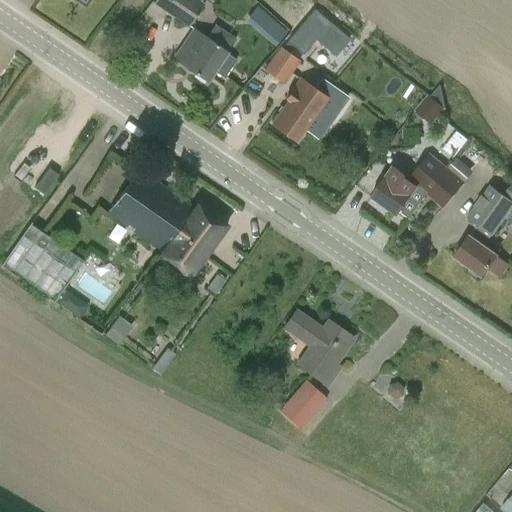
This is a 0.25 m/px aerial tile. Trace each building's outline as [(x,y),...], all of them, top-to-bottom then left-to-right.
[(160,0),(156,7),(188,28),(203,5),(200,3),(196,0),(160,0)] [(284,43),(293,27),(258,7),(249,22),(284,43)] [(314,12),(288,43),(303,56),(315,42),(335,58),(350,42),(314,12)] [(213,27),(205,39),(193,30),(173,59),(206,82),(213,73),(223,80),(235,61),(225,54),(234,41),(213,27)] [(264,71),(282,83),(297,62),(279,49),(264,71)] [(295,143),(322,106),(335,115),(347,97),(320,78),(313,89),(299,79),(286,99),(288,102),(271,125),(295,143)] [(431,125),(446,107),(440,85),(431,96),(428,93),(414,110),(431,125)] [(73,162),(91,136),(82,130),(64,156),(73,162)] [(460,156),(470,136),(457,130),(448,151),(460,156)] [(463,183),(430,155),(429,154),(409,179),(442,208),(463,183)] [(400,212),(409,218),(426,194),(401,178),(404,174),(392,166),(384,178),(370,196),(397,215),(400,212)] [(167,218),(181,200),(139,170),(107,213),(161,253),(158,257),(188,278),(209,249),(167,218)] [(467,269),(475,275),(479,273),(482,275),(489,266),(501,275),(509,263),(497,254),(504,244),(492,235),(511,207),(511,200),(504,195),(490,185),(467,217),(478,225),(470,236),(469,237),(455,256),(467,265),(467,269)] [(194,209),(181,200),(167,218),(209,249),(225,228),(196,207),(194,209)] [(60,300),(88,258),(33,221),(5,263),(60,300)] [(296,364),(327,384),(339,367),(334,364),(352,338),(327,321),(323,328),(295,309),(280,331),(292,340),(294,337),(308,346),(296,364)] [(121,344),(136,327),(124,315),(108,332),(121,344)] [(306,380),(279,411),(300,429),(326,399),(306,380)] [(511,511),(511,496),(509,500),(510,500),(502,510),(505,511),(511,511)]
